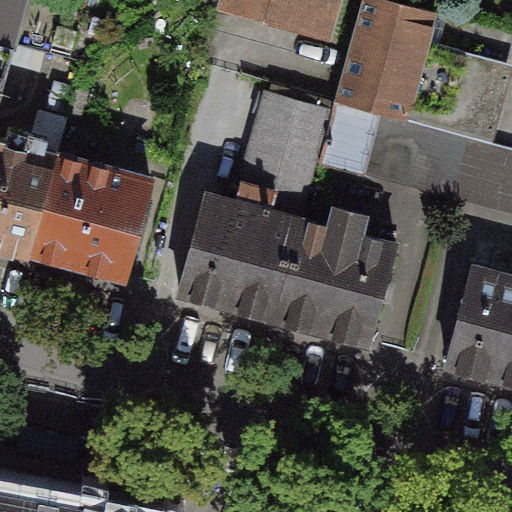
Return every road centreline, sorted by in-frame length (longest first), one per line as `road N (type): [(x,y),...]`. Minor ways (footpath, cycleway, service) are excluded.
road 1 (residential): [(511,489),(244,420)]
road 2 (residential): [(244,420),(0,355)]
